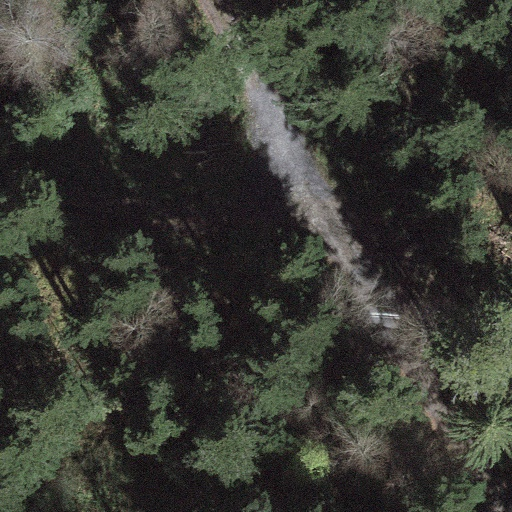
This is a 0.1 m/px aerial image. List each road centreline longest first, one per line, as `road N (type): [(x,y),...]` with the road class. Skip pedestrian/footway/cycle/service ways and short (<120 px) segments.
road 1 (track): [(221,0),(346,247),(511,506)]
road 2 (track): [(511,334),(471,296),(412,261),(0,177)]
